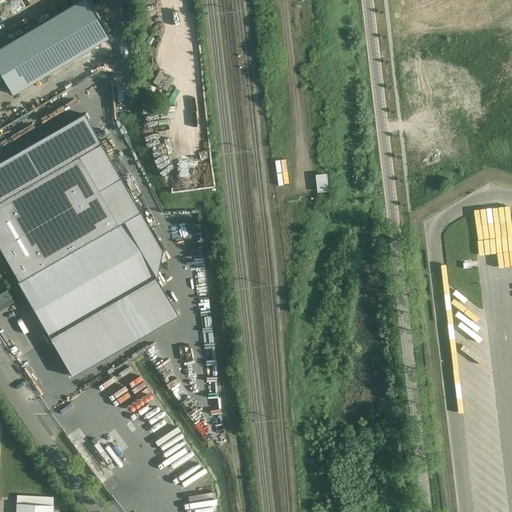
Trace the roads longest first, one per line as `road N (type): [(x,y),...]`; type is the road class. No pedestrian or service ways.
road 1 (unclassified): [(427,511),(365,0)]
road 2 (unclassified): [(99,511),(0,375)]
